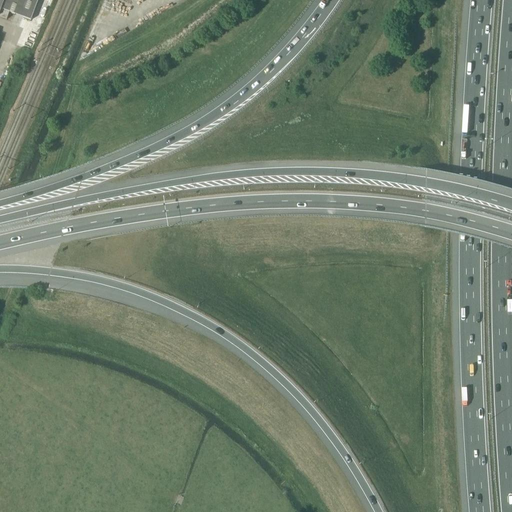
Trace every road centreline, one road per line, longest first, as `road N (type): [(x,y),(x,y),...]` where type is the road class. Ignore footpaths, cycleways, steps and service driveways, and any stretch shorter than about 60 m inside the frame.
road 1 (motorway): [(511,203),(366,174),(263,172),(0,220)]
road 2 (motorway): [(0,244),(140,215),(262,202),(380,205),(511,233)]
road 3 (motorway): [(481,0),(469,298),(479,511)]
road 4 (motorway): [(510,511),(501,256),(511,15)]
road 5 (motorway): [(0,269),(128,287),(225,333),(331,435),(377,511)]
road 6 (motorway): [(323,0),(255,79),(188,128),(138,155),(0,204)]
